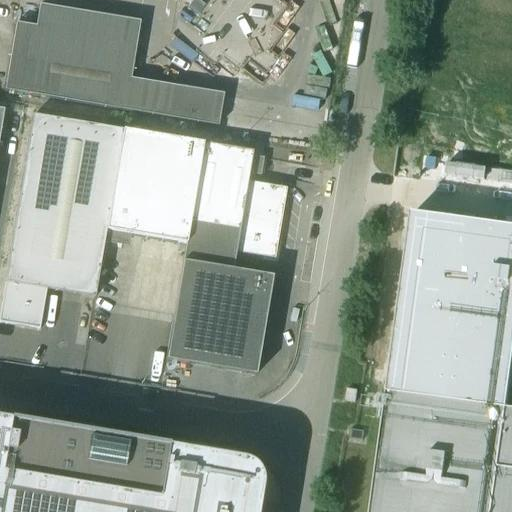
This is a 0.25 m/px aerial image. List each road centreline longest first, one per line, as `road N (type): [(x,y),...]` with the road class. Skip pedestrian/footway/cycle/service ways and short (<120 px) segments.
road 1 (unclassified): [(383,0),(309,442)]
road 2 (unclassified): [(309,442),(0,391)]
